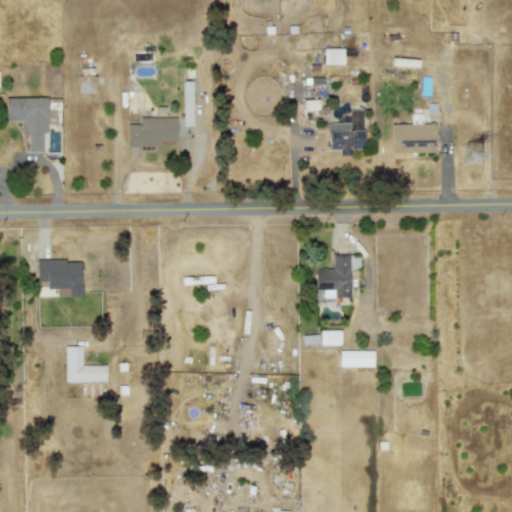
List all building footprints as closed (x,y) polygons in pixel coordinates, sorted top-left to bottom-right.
[(323,64),(342,64),(342,48),(322,49),(323,64)] [(79,92),(94,92),(94,68),(79,69),(79,92)] [(182,126),(192,126),(192,81),(182,81),(182,126)] [(5,97),(5,121),(20,121),(20,133),(27,133),(27,152),(42,152),(42,133),(46,133),(46,97),(5,97)] [(363,147),(362,109),(346,110),(346,117),(337,117),(337,123),(327,123),(328,149),(338,149),(339,155),(350,155),(350,148),(363,147)] [(391,124),(391,153),(436,152),(436,124),(420,124),(420,114),(409,115),(410,124),(391,124)] [(126,124),(126,147),(159,146),(159,141),(175,141),(175,117),(138,117),(138,124),(126,124)] [(349,297),(348,268),(358,268),(358,254),(331,255),(332,268),(314,268),(314,290),(322,290),(322,297),(349,297)] [(55,297),(81,296),(80,260),(35,261),(35,281),(45,281),(46,289),(55,289),(55,297)] [(319,331),(319,345),(339,344),(339,330),(319,331)] [(63,382),(104,382),(104,365),(80,365),(80,346),(63,346),(63,382)] [(372,366),(372,350),(339,350),(338,366),(372,366)]
